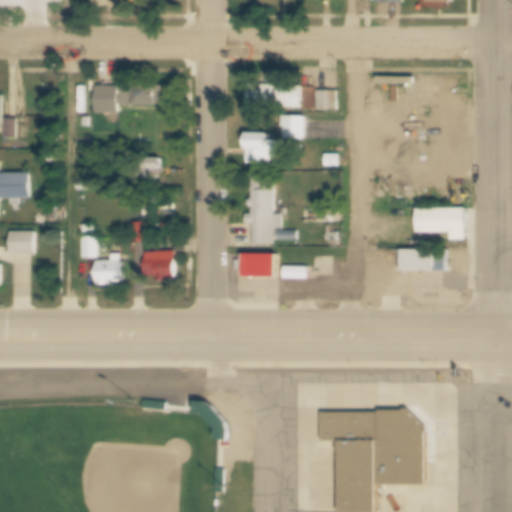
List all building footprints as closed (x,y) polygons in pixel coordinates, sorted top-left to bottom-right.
[(306,87),(305,111),(251,111),(251,87),(306,87)] [(167,88),(167,105),(122,105),(122,112),(100,112),(100,88),(167,88)] [(321,92),(341,92),(341,112),(321,112),(321,92)] [(10,119),(22,119),(22,140),(10,140),(10,119)] [(290,120),(310,120),(310,141),(290,141),(290,120)] [(250,138),(271,138),(271,143),(282,143),(282,165),(250,165),(250,138)] [(330,156),(344,156),(343,168),(330,168),(330,156)] [(165,162),(165,180),(134,179),(134,161),(165,162)] [(4,175),(34,175),(34,201),(4,201),(4,220),(0,220),(0,163),(4,163),(4,175)] [(251,216),(257,216),(257,210),(254,210),(254,202),(257,202),(257,180),(279,180),(279,217),(284,217),(284,232),(301,232),(301,242),(279,242),(279,246),(257,246),(257,225),(251,224),(251,216)] [(82,182),(93,182),(93,191),(82,191),(82,182)] [(421,211),(471,211),(471,243),(455,243),(455,236),(421,236),(421,211)] [(149,224),(149,244),(135,243),(135,224),(149,224)] [(88,226),(98,226),(98,236),(88,236),(88,226)] [(40,234),(40,256),(15,256),(15,234),(40,234)] [(332,234),(344,234),(343,244),(332,244),(332,234)] [(103,238),(103,260),(87,260),(87,238),(103,238)] [(174,280),(174,284),(163,284),(163,280),(150,280),(151,254),(181,254),(180,280),(174,280)] [(407,254),(451,254),(451,276),(407,276),(407,254)] [(116,255),(126,255),(126,290),(102,290),(102,263),(116,263),(116,255)] [(248,259),(282,259),(281,284),(248,284),(248,259)] [(211,395),(204,414),(221,424),(232,441),(233,457),(252,458),(250,435),(235,410),(211,395)] [(327,415),(408,415),(408,412),(414,412),(430,429),(430,488),(381,488),(381,511),(345,511),(345,445),(327,445),(327,415)]
